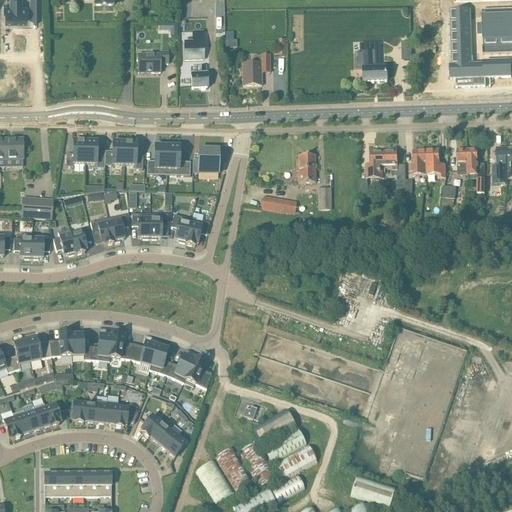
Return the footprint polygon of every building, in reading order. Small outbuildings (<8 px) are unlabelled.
[(1,18),(1,35),(21,35),(21,28),(27,28),(27,25),(37,25),(37,4),(27,4),(27,18),(17,18),(17,15),(6,15),(6,18),(1,18)] [(511,10),(482,11),(483,28),(479,28),(480,37),(483,37),(484,55),(510,54),(511,54),(511,10)] [(451,24),(469,23),(468,12),(451,13),(451,24)] [(469,23),(451,24),(451,35),(469,35),(469,23)] [(193,42),(184,42),(185,62),(203,61),(204,61),(203,32),(193,32),(193,42)] [(452,46),(469,45),(469,35),(451,35),(452,46)] [(400,38),(383,39),(384,51),(401,50),(400,38)] [(412,43),(404,43),(405,62),(413,62),(412,43)] [(379,45),(359,45),(359,54),(363,54),(363,70),(364,84),(387,83),(387,69),(380,69),(378,69),(377,54),(379,54),(379,45)] [(469,45),(452,46),(452,57),(470,57),(469,45)] [(159,57),(138,57),(138,75),(160,75),(160,66),(169,66),(169,52),(159,52),(159,57)] [(243,88),(261,87),(261,75),(269,74),(269,57),(253,57),(253,65),(242,65),(243,88)] [(452,65),(453,68),(463,68),(470,68),(470,57),(452,57),(452,65)] [(510,63),(497,64),(498,79),(511,78),(510,63)] [(485,67),(485,79),(490,79),(498,79),(497,64),(484,64),(484,67),(485,67)] [(484,67),(474,68),(474,88),(485,88),(485,79),(485,67),(484,67)] [(192,75),(192,91),(207,90),(207,75),(206,75),(206,68),(196,68),(197,75),(192,75)] [(455,80),(456,89),(463,88),(463,68),(453,68),(450,68),(451,80),(455,80)] [(463,88),(474,88),(474,68),(470,68),(463,68),(463,88)] [(0,140),(0,161),(23,161),(23,140),(0,140)] [(67,155),(66,169),(73,169),(73,166),(85,166),(85,141),(76,141),(76,143),(73,142),(73,156),(67,155)] [(85,141),(85,166),(96,166),(96,170),(104,170),(105,156),(97,156),(97,152),(97,143),(95,143),(95,141),(85,141)] [(105,152),(105,167),(124,167),(125,142),(115,142),(115,144),(113,144),(112,153),(105,152)] [(125,142),(124,167),(135,168),(135,171),(142,171),(143,158),(136,157),(137,144),(134,144),(135,143),(125,142)] [(147,162),(147,176),(166,177),(167,146),(157,146),(157,147),(155,147),(154,163),(147,162)] [(167,146),(166,177),(167,177),(190,178),(190,164),(179,163),(180,148),(177,148),(177,146),(167,146)] [(219,146),(199,146),(199,173),(219,173),(219,146)] [(497,167),(492,167),(492,185),(508,185),(508,180),(507,170),(507,164),(507,149),(497,149),(497,167)] [(384,153),(384,152),(379,152),(378,150),(371,150),(371,165),(365,165),(365,166),(361,166),(359,196),(368,196),(368,179),(381,179),(381,171),(384,171),(384,168),(384,153)] [(394,153),(384,153),(384,168),(392,168),(392,176),(397,176),(396,193),(406,193),(406,181),(405,164),(397,165),(397,150),(393,150),(394,153)] [(458,176),(467,176),(467,171),(467,150),(457,151),(458,176)] [(477,164),(476,150),(467,150),(467,171),(467,176),(467,180),(485,180),(485,163),(477,164)] [(438,180),(445,179),(445,166),(439,166),(439,151),(426,152),(426,167),(425,176),(438,176),(438,180)] [(414,177),(425,176),(426,167),(426,152),(413,152),(414,167),(414,177)] [(315,157),(298,157),(298,185),(315,184),(315,157)] [(477,195),(485,195),(486,181),(477,181),(477,195)] [(443,187),(442,199),(455,200),(456,188),(443,187)] [(331,189),(318,189),(318,211),(331,211),(331,189)] [(297,203),(281,200),(263,197),(261,211),(295,217),(297,203)] [(52,221),(52,218),(54,200),(24,198),(22,219),(52,221)] [(124,241),(122,230),(128,229),(125,216),(108,220),(113,245),(114,245),(120,243),(120,242),(124,241)] [(150,241),(150,216),(132,216),(132,229),(138,229),(138,240),(143,240),(143,241),(150,241)] [(157,241),(157,240),(161,240),(161,229),(168,229),(168,216),(150,216),(150,241),(157,241)] [(175,242),(179,243),(179,244),(185,245),(185,246),(186,246),(192,221),(174,217),(171,229),(177,231),(175,242)] [(108,220),(90,224),(93,236),(99,235),(101,246),(104,245),(104,247),(113,245),(108,220)] [(192,221),(186,246),(195,248),(195,246),(197,247),(200,236),(206,238),(209,225),(192,221)] [(483,225),(483,234),(490,235),(491,226),(483,225)] [(91,244),(87,229),(70,234),(76,257),(85,254),(84,252),(86,252),(85,246),(91,244)] [(387,229),(387,239),(398,239),(398,229),(387,229)] [(75,256),(75,257),(76,257),(70,234),(70,232),(58,235),(59,239),(53,241),(56,253),(63,252),(64,258),(69,256),(69,258),(75,256)] [(0,258),(3,258),(3,252),(10,252),(10,239),(0,239),(0,258)] [(32,241),(14,240),(14,253),(20,253),(20,259),(24,260),(24,261),(31,261),(32,241)] [(32,241),(31,261),(38,261),(38,260),(43,260),(43,254),(50,254),(50,241),(32,241)] [(60,342),(49,343),(50,349),(51,359),(70,359),(72,358),(71,335),(69,335),(69,334),(62,334),(62,335),(59,335),(60,342)] [(71,335),(72,358),(84,358),(84,362),(90,362),(91,362),(92,349),(91,349),(84,348),(83,336),(79,336),(79,335),(71,335)] [(114,336),(113,336),(110,360),(130,362),(134,346),(122,345),(123,338),(121,337),(121,336),(114,335),(114,336)] [(92,349),(91,362),(97,363),(109,364),(110,360),(113,336),(111,336),(111,337),(104,336),(104,337),(100,337),(98,349),(97,349),(92,349)] [(51,359),(49,343),(38,346),(36,340),(33,341),(32,340),(25,342),(30,364),(51,359)] [(30,364),(25,342),(17,343),(17,345),(14,346),(17,358),(10,360),(14,373),(20,371),(19,367),(30,364)] [(144,349),(134,346),(130,362),(150,368),(151,368),(157,346),(150,344),(149,345),(146,344),(144,349)] [(165,363),(168,351),(164,349),(165,348),(157,346),(151,368),(150,368),(149,372),(160,376),(167,378),(171,365),(165,363)] [(14,373),(10,360),(3,363),(0,356),(0,373),(5,371),(7,376),(14,373)] [(184,357),(178,368),(171,365),(167,378),(173,381),(183,386),(185,381),(196,360),(195,360),(188,357),(187,358),(184,357)] [(203,364),(204,363),(198,360),(197,361),(196,360),(185,381),(206,392),(211,376),(202,372),(206,365),(203,364)] [(53,374),(43,378),(45,384),(54,381),(53,374)] [(83,425),(84,424),(83,423),(85,403),(74,402),(72,422),(75,423),(75,424),(83,425)] [(94,425),(96,405),(85,403),(83,423),(84,424),(94,425)] [(115,427),(116,427),(118,407),(118,405),(107,403),(106,406),(107,406),(105,426),(115,427)] [(61,424),(55,405),(44,408),(51,427),(50,427),(51,429),(59,426),(58,425),(61,424)] [(105,426),(107,406),(106,406),(96,405),(94,425),(105,426)] [(33,412),(34,411),(40,431),(50,427),(51,427),(44,408),(44,406),(33,409),(33,412)] [(126,428),(129,408),(118,407),(116,427),(115,427),(114,429),(123,430),(124,428),(126,428)] [(250,412),(246,410),(243,418),(253,422),(257,410),(251,408),(250,412)] [(24,415),(30,435),(40,431),(34,411),(33,412),(24,415)] [(287,411),(251,431),(261,448),(297,429),(287,411)] [(23,413),(12,416),(13,418),(20,439),(30,435),(24,415),(23,412),(23,413)] [(163,423),(154,416),(141,431),(143,433),(142,435),(149,440),(150,439),(163,423)] [(13,418),(3,422),(9,441),(12,440),(12,442),(20,439),(13,418)] [(171,430),(163,423),(150,439),(158,446),(171,430)] [(179,437),(171,430),(158,446),(166,453),(179,437)] [(297,430),(262,449),(271,466),(306,447),(297,430)] [(188,444),(179,437),(166,453),(175,460),(188,444)] [(258,444),(239,454),(259,489),(277,479),(258,444)] [(308,447),(272,466),(282,484),(317,465),(308,447)] [(234,449),(214,460),(215,461),(234,494),(253,483),(234,449)] [(215,461),(196,473),(215,505),(234,494),(215,461)] [(84,476),(84,499),(98,499),(97,475),(84,476)] [(98,499),(111,499),(111,475),(97,475),(98,499)] [(44,476),(44,500),(58,499),(58,476),(44,476)] [(58,476),(58,499),(71,499),(71,476),(58,476)] [(71,476),(71,499),(84,499),(84,476),(71,476)] [(296,476),(270,491),(279,506),(305,491),(296,476)] [(357,476),(350,497),(388,510),(395,488),(357,476)] [(258,494),(232,508),(234,511),(271,511),(278,509),(267,489),(258,494)]
